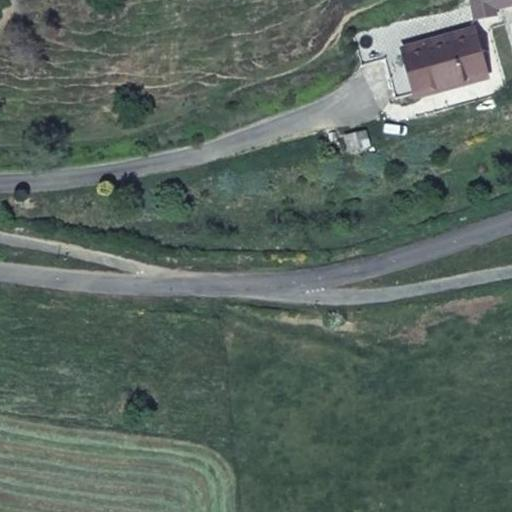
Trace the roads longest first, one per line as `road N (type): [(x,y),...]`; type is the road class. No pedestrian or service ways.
road 1 (unknown): [(0,182),(51,181),(241,138),(337,88)]
road 2 (secondary): [(227,287),(315,278),(511,222)]
road 3 (unclassified): [(227,287),(311,301),(511,277)]
road 4 (residential): [(0,235),(227,287)]
road 5 (secondary): [(0,273),(227,287)]
